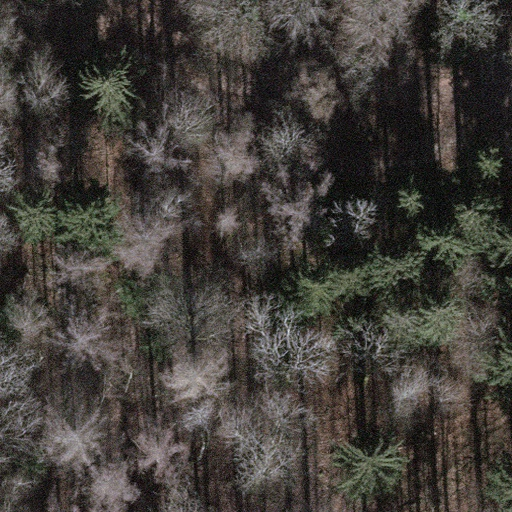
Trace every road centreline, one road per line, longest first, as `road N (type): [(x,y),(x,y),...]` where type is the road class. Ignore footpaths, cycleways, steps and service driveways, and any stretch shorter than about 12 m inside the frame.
road 1 (track): [(486,0),(504,108),(387,171),(205,112),(123,10),(0,20)]
road 2 (track): [(123,10),(392,60),(511,111)]
